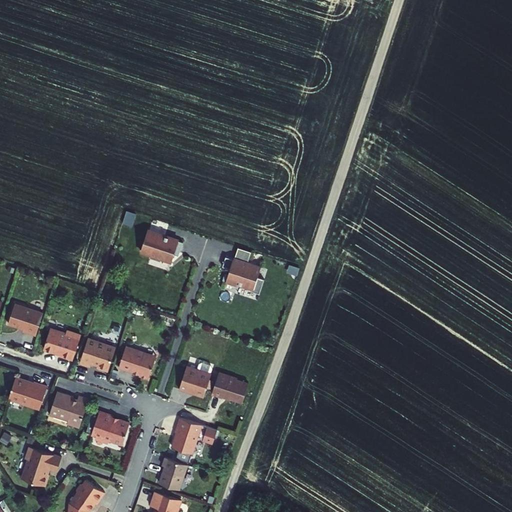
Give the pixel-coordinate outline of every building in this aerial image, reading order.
[(152,255),(151,256),(161,260),(161,258),(172,262),(174,254),(179,256),(183,243),(172,239),(169,240),(165,238),(165,236),(148,230),(141,251),(152,255)] [(252,252),(238,247),(234,258),(248,263),(252,252)] [(234,259),(226,256),(223,266),(230,269),(226,282),(238,285),(238,284),(250,287),(249,290),(259,294),(264,279),(258,277),(261,267),(248,263),(234,258),(234,259)] [(296,275),(299,268),(292,266),(289,273),(296,275)] [(23,331),(36,335),(44,313),(15,303),(8,324),(24,329),(23,331)] [(173,327),(175,320),(168,317),(166,324),(173,327)] [(50,328),(44,349),(60,354),(59,356),(73,360),(81,335),(67,330),(66,333),(50,328)] [(88,338),(80,363),(90,366),(91,363),(97,365),(97,367),(108,371),(116,347),(88,338)] [(148,379),(154,361),(153,357),(141,353),(139,350),(130,347),(126,346),(119,367),(133,371),(133,370),(139,372),(140,374),(139,376),(148,379)] [(156,356),(139,350),(141,353),(153,357),(154,361),(156,356)] [(199,364),(198,369),(187,365),(179,389),(190,393),(195,391),(196,392),(205,395),(206,390),(209,382),(213,368),(211,365),(203,363),(199,364)] [(219,372),(212,394),(223,397),(223,396),(242,402),(248,383),(237,379),(237,378),(219,372)] [(40,409),(47,386),(33,381),(33,382),(16,377),(9,399),(40,409)] [(73,396),(57,391),(49,415),(69,421),(68,424),(79,428),(89,399),(79,396),(77,401),(73,399),(74,398),(73,396)] [(113,416),(99,411),(99,413),(92,433),(96,435),(96,438),(106,441),(109,440),(123,444),(130,423),(119,419),(118,420),(112,418),(113,416)] [(99,413),(96,412),(89,432),(92,433),(99,413)] [(217,429),(180,417),(176,432),(178,433),(177,436),(176,436),(172,446),(193,453),(199,436),(213,441),(217,429)] [(29,435),(26,442),(40,446),(42,440),(29,435)] [(57,471),(62,457),(30,446),(27,456),(28,459),(22,478),(46,486),(49,474),(48,474),(50,468),(57,471)] [(180,489),(188,464),(165,457),(162,465),(165,466),(159,482),(180,489)] [(74,482),(79,476),(74,473),(70,479),(74,482)] [(105,492),(87,479),(84,484),(81,484),(77,489),(77,492),(70,502),(69,511),(89,511),(90,510),(95,503),(97,503),(98,502),(105,492)] [(177,511),(182,500),(155,491),(151,505),(156,507),(153,511),(177,511)]
